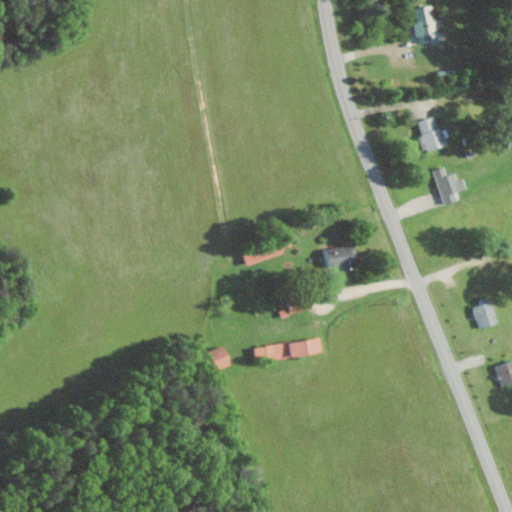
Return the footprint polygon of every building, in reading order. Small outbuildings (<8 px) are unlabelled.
[(419,43),(439,39),(431,4),(412,8),(419,43)] [(418,120),(422,135),(419,136),(424,151),(449,143),(445,129),(439,131),(434,115),(418,120)] [(433,169),(445,204),(457,199),(455,192),(467,188),(464,177),(458,179),(455,171),(447,174),(444,165),(433,169)] [(343,265),(343,271),(352,270),(352,263),(357,262),(356,244),(325,247),(327,267),(343,265)] [(480,328),(499,322),(492,300),(473,306),(480,328)] [(254,347),(256,361),(323,351),(321,337),(254,347)] [(210,349),(214,369),(230,365),(226,346),(210,349)] [(511,382),(511,360),(497,365),(503,386),(511,382)]
